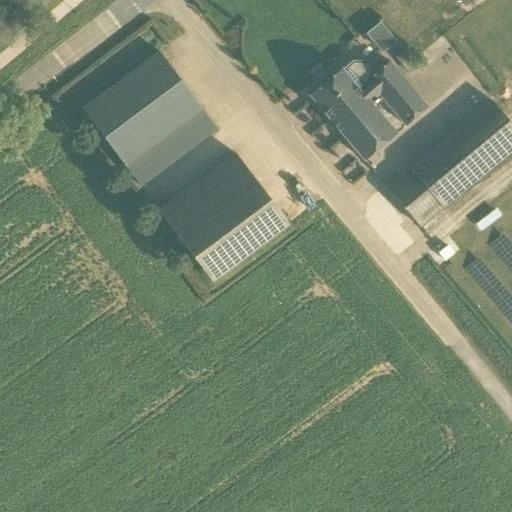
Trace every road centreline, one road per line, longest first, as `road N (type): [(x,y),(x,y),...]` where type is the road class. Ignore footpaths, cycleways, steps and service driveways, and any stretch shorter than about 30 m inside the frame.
road 1 (residential): [(172,0),(497,397)]
road 2 (tertiary): [(0,104),(140,0)]
